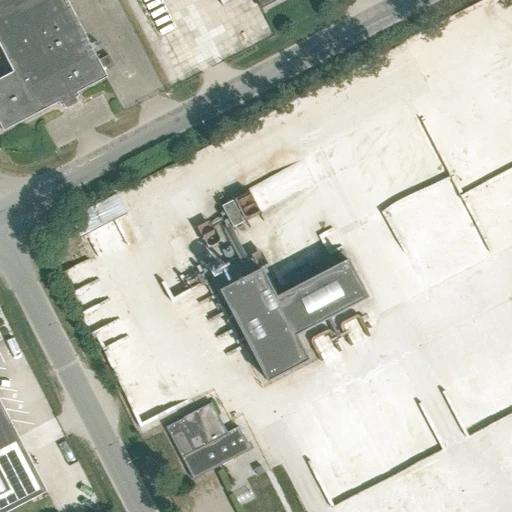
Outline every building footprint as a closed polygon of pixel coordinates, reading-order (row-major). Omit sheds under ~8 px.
[(76,91),(106,76),(97,58),(96,58),(66,0),(0,0),(0,47),(12,70),(0,76),(0,126),(2,130),(57,101),(59,105),(61,103),(63,107),(67,107),(75,103),(77,100),(75,96),(78,95),(76,91)] [(108,189),(63,214),(73,231),(117,206),(108,189)] [(221,206),(233,227),(243,221),(232,200),(221,206)] [(219,289),(266,381),(307,359),(295,334),(367,297),(347,259),(275,296),(260,268),(219,289)] [(0,511),(4,511),(46,491),(0,402),(0,511)] [(165,427),(180,457),(192,480),(250,451),(238,427),(226,433),(212,404),(182,419),(181,418),(165,427)] [(227,482),(233,497),(244,493),(238,478),(227,482)]
